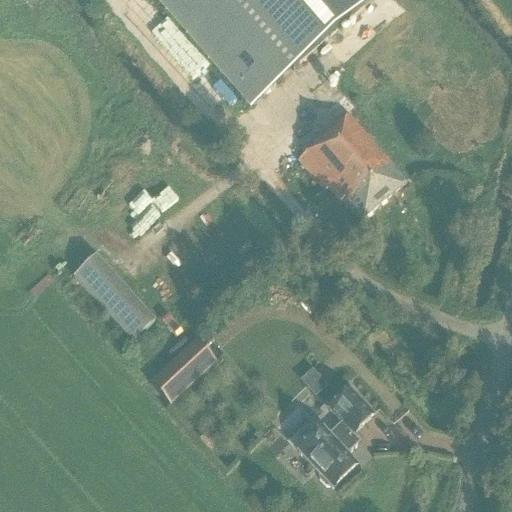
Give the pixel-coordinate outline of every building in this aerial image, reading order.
[(373,0),(156,0),(249,108),(373,0)] [(346,116),(355,108),(343,96),(328,110),(324,106),(297,130),(314,150),(298,164),(323,193),(329,188),(360,224),(405,185),(346,116)] [(123,184),(151,173),(141,150),(114,161),(123,184)] [(175,256),(203,285),(218,271),(190,242),(175,256)] [(155,324),(95,259),(72,280),(133,345),(155,324)] [(171,280),(161,286),(170,299),(179,293),(171,280)] [(216,369),(196,348),(151,389),(171,411),(216,369)] [(322,431),(297,455),(319,478),(319,481),(326,488),(330,488),(332,491),(357,467),(347,457),(360,445),(352,437),(372,417),(349,393),(328,412),(341,425),(328,437),(322,431)] [(267,448),(285,458),(291,447),(274,437),(267,448)]
